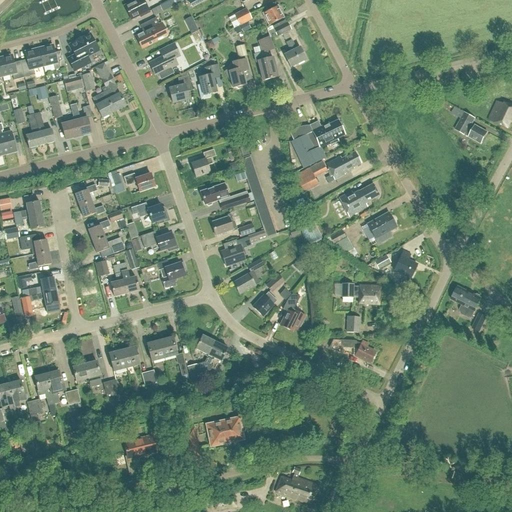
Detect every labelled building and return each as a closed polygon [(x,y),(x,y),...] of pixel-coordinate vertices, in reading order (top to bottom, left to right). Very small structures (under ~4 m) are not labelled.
[(140,17),(148,13),(142,0),(136,0),(124,7),(131,19),(139,15),(140,17)] [(151,10),(154,17),(172,7),(171,7),(168,1),(151,10)] [(263,14),(269,25),(283,17),(280,12),(281,11),(280,8),(278,8),(277,6),(263,14)] [(240,25),(251,20),(245,9),(234,15),(240,25)] [(156,42),(154,39),(166,33),(161,24),(159,25),(159,24),(156,18),(140,26),(143,32),(135,36),(141,49),(156,42)] [(240,26),(239,26),(242,32),(242,33),(250,29),(247,22),(240,26)] [(273,29),(277,37),(291,30),(287,22),(273,29)] [(189,30),(191,35),(198,31),(196,26),(189,30)] [(233,29),(236,35),(241,33),(238,26),(233,29)] [(198,31),(191,35),(195,43),(202,40),(198,31)] [(86,56),(97,50),(90,36),(84,39),(83,38),(76,42),(77,43),(70,46),(75,55),(68,59),(74,71),(90,63),(86,56)] [(255,62),(257,62),(262,82),(277,77),(272,58),(270,58),(267,51),(274,49),(269,38),(258,41),(263,53),(253,55),(255,62)] [(290,68),(305,60),(299,48),(296,49),(291,40),(286,43),(290,52),(284,56),(290,68)] [(158,74),(161,78),(173,72),(171,69),(178,65),(175,59),(180,56),(174,44),(159,51),(162,57),(149,63),(155,75),(158,74)] [(52,45),(38,49),(43,67),(53,65),(54,70),(65,68),(61,51),(54,53),(52,45)] [(235,48),(238,58),(247,56),(244,45),(235,48)] [(26,60),(20,62),(24,78),(35,75),(33,70),(43,67),(38,49),(24,52),(26,60)] [(11,55),(0,58),(0,69),(2,77),(12,75),(13,81),(24,78),(20,62),(13,63),(11,55)] [(224,72),(229,81),(229,80),(231,80),(233,88),(236,88),(237,89),(238,89),(240,89),(241,88),(242,86),(245,85),(242,72),(248,71),(245,60),(232,63),(233,67),(224,72)] [(94,68),(104,87),(102,88),(104,93),(114,112),(126,106),(120,94),(119,93),(114,85),(115,85),(110,75),(104,63),(94,68)] [(198,86),(201,100),(211,97),(210,95),(217,93),(214,79),(220,77),(218,65),(205,68),(207,76),(199,78),(201,86),(198,86)] [(82,76),(86,92),(94,89),(90,74),(82,76)] [(119,83),(126,81),(124,74),(118,76),(119,83)] [(186,90),(191,88),(188,76),(178,78),(180,86),(169,89),(173,104),(188,100),(186,90)] [(63,81),(66,92),(78,89),(77,85),(82,84),(80,77),(63,81)] [(35,88),(34,81),(26,83),(27,90),(35,88)] [(48,98),(45,87),(36,90),(38,101),(48,98)] [(114,112),(104,93),(93,99),(97,106),(96,106),(102,118),(114,112)] [(511,122),(511,108),(497,102),(489,121),(507,128),(510,122),(511,122)] [(55,121),(61,119),(58,104),(52,106),(55,121)] [(75,104),(70,106),(73,118),(78,136),(90,133),(87,119),(80,120),(77,110),(75,104)] [(13,111),(17,125),(24,123),(21,110),(13,111)] [(456,130),(481,144),(487,133),(472,124),(475,118),(465,113),(456,130)] [(33,115),(35,120),(41,146),(54,142),(51,129),(44,131),(40,114),(33,115)] [(29,149),(41,146),(35,120),(33,115),(29,117),(27,117),(32,134),(25,136),(29,149)] [(65,140),(77,136),(78,136),(73,118),(67,119),(68,120),(60,122),(65,140)] [(318,121),(309,125),(312,131),(319,146),(320,146),(322,149),(338,142),(336,138),(344,135),(343,131),(344,129),(341,123),(339,122),(338,121),(329,125),(328,123),(321,127),(318,121)] [(0,124),(0,144),(3,156),(16,153),(10,133),(2,135),(1,132),(3,132),(1,125),(0,124)] [(238,148),(241,158),(250,155),(247,145),(238,148)] [(207,166),(212,164),(213,164),(211,158),(215,157),(213,150),(203,153),(205,160),(190,164),(195,178),(209,173),(207,166)] [(360,164),(354,152),(341,159),(340,157),(326,165),(334,180),(344,175),(344,174),(353,169),(353,168),(360,164)] [(240,160),(242,166),(252,163),(250,157),(240,160)] [(314,177),(326,170),(321,161),(292,177),(301,193),(317,184),(314,177)] [(242,166),(244,172),(254,169),(252,163),(242,166)] [(244,172),(246,178),(256,175),(254,169),(244,172)] [(107,175),(111,187),(122,184),(119,174),(117,175),(116,172),(107,175)] [(154,187),(150,174),(135,179),(134,174),(124,177),(126,186),(136,183),(139,191),(154,187)] [(246,178),(248,184),(258,181),(256,175),(246,178)] [(248,184),(250,190),(260,186),(258,181),(248,184)] [(94,209),(89,194),(97,191),(95,185),(86,188),(87,190),(75,194),(83,218),(96,213),(96,215),(105,212),(103,206),(94,209)] [(204,205),(205,204),(207,206),(210,205),(210,203),(227,197),(225,193),(227,192),(228,190),(226,186),(225,185),(223,186),(223,185),(216,188),(216,187),(200,192),(204,205)] [(379,196),(372,185),(359,192),(358,191),(353,194),(351,192),(338,199),(348,217),(367,207),(365,204),(379,196)] [(250,190),(252,196),(262,192),(260,186),(250,190)] [(252,196),(254,202),(264,198),(262,192),(252,196)] [(228,201),(231,208),(249,202),(246,195),(228,201)] [(4,211),(15,209),(13,198),(1,201),(4,211)] [(254,202),(256,208),(266,204),(264,198),(254,202)] [(302,198),(295,201),(299,210),(306,206),(302,198)] [(25,204),(27,211),(13,213),(14,219),(41,214),(38,201),(25,204)] [(145,204),(131,209),(133,215),(138,213),(139,217),(148,214),(151,223),(157,221),(159,226),(169,223),(166,213),(163,213),(161,205),(147,210),(145,204)] [(256,208),(258,214),(268,210),(266,204),(256,208)] [(258,214),(260,219),(270,216),(268,210),(258,214)] [(110,223),(122,219),(119,211),(107,216),(110,223)] [(367,225),(375,240),(376,240),(379,245),(388,239),(385,234),(396,228),(388,213),(367,225)] [(41,214),(14,219),(15,225),(23,224),(23,220),(28,219),(30,230),(43,227),(41,214)] [(227,216),(228,218),(210,223),(215,236),(232,231),(232,232),(236,230),(234,222),(233,222),(230,215),(227,216)] [(260,219),(262,225),(272,222),(270,216),(260,219)] [(310,219),(299,225),(304,247),(310,244),(320,239),(310,219)] [(88,230),(92,242),(105,237),(102,230),(110,227),(108,220),(99,224),(100,225),(88,230)] [(262,225),(264,231),(274,228),(272,222),(262,225)] [(238,229),(241,237),(254,232),(251,224),(238,229)] [(126,229),(130,240),(137,237),(133,226),(126,229)] [(4,230),(6,240),(18,237),(16,228),(4,230)] [(264,231),(266,238),(276,234),(274,228),(264,231)] [(346,253),(353,249),(346,237),(342,231),(330,237),(330,238),(326,240),(328,244),(332,242),(334,246),(346,253)] [(142,244),(148,242),(150,247),(158,244),(160,251),(167,249),(168,252),(178,249),(175,239),(172,240),(170,234),(156,238),(154,232),(140,237),(142,244)] [(32,255),(35,255),(48,252),(46,240),(36,241),(35,235),(19,238),(19,239),(21,251),(31,249),(32,255)] [(97,254),(99,253),(101,259),(113,255),(124,250),(120,238),(107,243),(105,237),(92,242),(97,254)] [(220,252),(225,267),(244,260),(241,249),(250,246),(247,237),(236,241),(237,246),(220,252)] [(125,252),(131,270),(138,268),(132,250),(125,252)] [(271,255),(276,261),(281,256),(276,250),(271,255)] [(48,252),(35,255),(37,262),(28,264),(29,271),(38,269),(38,267),(51,265),(48,252)] [(393,270),(410,278),(416,265),(407,260),(409,255),(402,252),(393,270)] [(374,262),(379,270),(391,263),(386,255),(374,262)] [(253,271),(263,265),(260,260),(247,267),(250,273),(232,283),(239,295),(255,286),(254,286),(260,283),(253,271)] [(94,265),(98,278),(109,275),(105,261),(94,265)] [(304,266),(297,261),(292,266),(299,272),(304,266)] [(119,265),(121,273),(123,281),(126,293),(138,290),(135,277),(129,279),(125,263),(119,265)] [(164,269),(164,270),(161,271),(163,278),(161,279),(165,290),(176,286),(174,280),(184,276),(180,263),(164,269)] [(126,293),(123,281),(121,273),(119,265),(113,267),(117,282),(110,284),(113,297),(126,293)] [(145,275),(158,271),(156,265),(140,270),(142,276),(145,275)] [(278,276),(266,286),(271,292),(283,282),(278,276)] [(17,278),(19,289),(26,288),(24,277),(17,278)] [(21,291),(23,298),(29,297),(29,296),(56,291),(53,278),(40,281),(41,287),(36,288),(28,290),(21,291)] [(341,298),(358,299),(358,304),(378,305),(379,287),(358,286),(358,287),(354,287),(354,284),(342,284),(341,298)] [(462,305),(459,310),(461,315),(471,319),(481,298),(458,287),(451,300),(462,305)] [(56,291),(29,296),(29,297),(23,298),(21,298),(24,312),(32,311),(31,302),(44,300),(47,314),(59,311),(56,291)] [(276,301),(268,293),(264,297),(263,296),(252,307),(262,317),(273,305),(276,301)] [(292,332),(294,329),(297,331),(305,316),(293,310),(300,297),(292,293),(287,300),(282,310),(286,312),(280,325),(292,332)] [(11,299),(16,319),(23,317),(18,297),(11,299)] [(472,328),(479,332),(486,318),(479,314),(472,328)] [(346,333),(359,334),(360,317),(347,317),(346,333)] [(195,349),(207,356),(214,342),(201,336),(195,349)] [(172,337),(160,341),(164,359),(176,356),(181,376),(187,375),(188,375),(182,354),(177,355),(172,337)] [(341,354),(341,349),(355,349),(358,350),(361,345),(355,342),(341,341),(333,340),(329,348),(341,354)] [(151,362),(164,359),(160,341),(146,344),(151,362)] [(214,342),(207,356),(213,359),(220,362),(226,349),(214,342)] [(362,342),(361,345),(358,350),(355,356),(369,364),(375,352),(366,348),(368,345),(362,342)] [(134,347),(121,351),(126,368),(139,365),(134,347)] [(126,368),(121,351),(109,354),(113,372),(126,368)] [(204,362),(197,364),(187,367),(192,383),(201,381),(200,373),(210,370),(213,365),(210,364),(213,359),(207,356),(204,362)] [(88,379),(90,387),(101,385),(100,379),(102,379),(101,375),(100,375),(96,361),(84,364),(88,379)] [(76,382),(88,379),(84,364),(72,367),(76,382)] [(46,374),(54,404),(59,403),(57,393),(65,391),(63,385),(62,385),(58,371),(46,374)] [(153,371),(147,372),(150,385),(156,383),(153,371)] [(147,372),(141,374),(144,386),(150,385),(147,372)] [(34,377),(38,392),(36,392),(38,396),(45,395),(48,406),(54,404),(46,374),(34,377)] [(116,393),(118,393),(115,380),(109,382),(112,394),(116,393)] [(20,381),(8,384),(15,412),(14,408),(19,406),(18,402),(25,400),(24,394),(23,395),(20,381)] [(106,396),(112,394),(109,382),(103,383),(106,396)] [(15,412),(8,384),(0,385),(0,402),(1,407),(8,405),(10,413),(15,412)] [(74,404),(80,403),(77,390),(71,392),(74,404)] [(68,406),(74,404),(71,392),(65,393),(68,406)] [(36,414),(42,413),(39,400),(32,401),(36,414)] [(38,422),(36,414),(32,401),(26,403),(32,423),(38,422)] [(210,447),(223,444),(240,441),(241,440),(242,438),(242,437),(242,436),(242,435),(240,434),(238,433),(237,426),(238,425),(239,424),(239,422),(239,421),(238,420),(237,419),(235,419),(220,422),(205,425),(210,447)] [(188,463),(200,460),(198,448),(194,429),(181,431),(185,451),(188,463)] [(126,458),(141,454),(141,456),(156,453),(152,435),(137,439),(137,440),(132,441),(132,443),(123,445),(126,458)] [(166,441),(169,456),(184,454),(181,438),(166,441)] [(80,457),(92,454),(90,446),(78,448),(80,457)] [(301,500),(311,504),(317,486),(297,478),(300,470),(293,468),(292,473),(294,474),(293,477),(292,481),(281,477),(275,492),(301,501),(301,500)] [(214,499),(215,511),(236,507),(234,497),(214,499)]
